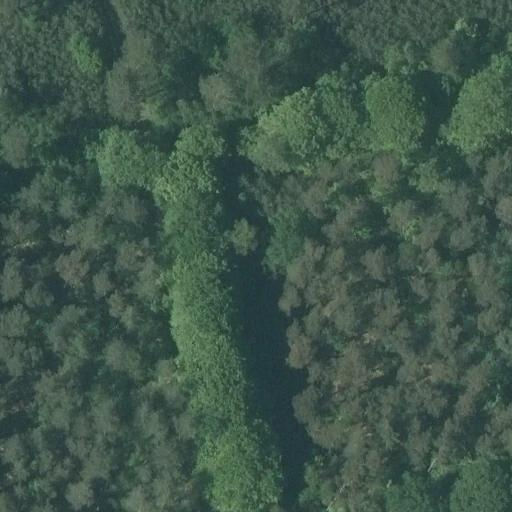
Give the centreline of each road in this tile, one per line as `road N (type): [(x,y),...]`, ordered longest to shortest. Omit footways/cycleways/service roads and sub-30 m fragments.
road 1 (track): [(232,511),(158,168),(140,140),(129,84),(96,0)]
road 2 (track): [(511,126),(351,139),(0,191)]
